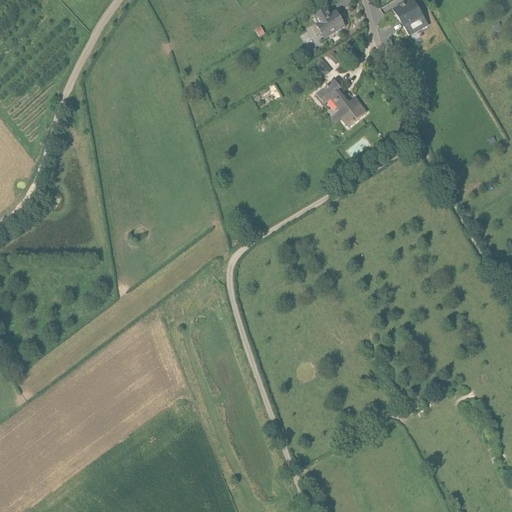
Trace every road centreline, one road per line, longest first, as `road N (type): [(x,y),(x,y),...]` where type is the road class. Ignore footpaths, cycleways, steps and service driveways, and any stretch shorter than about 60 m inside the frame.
road 1 (track): [(309,511),(242,336),(229,271),(256,239),(416,139)]
road 2 (unclassified): [(0,224),(34,186),(73,77),(118,0)]
road 3 (track): [(511,306),(416,139)]
